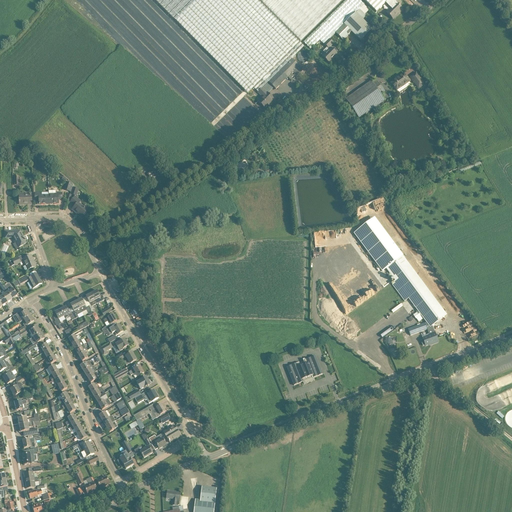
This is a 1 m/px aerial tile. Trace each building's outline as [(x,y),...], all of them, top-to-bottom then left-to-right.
[(269,83),(291,60),(304,47),(299,43),(256,0),(157,0),(249,93),(254,88),(259,93),(262,89),(269,83)] [(364,0),(365,1),(365,0),(259,0),(301,42),(342,0),(364,0)] [(325,45),(329,40),(336,34),(356,14),(351,9),(360,0),(346,0),(304,42),(311,49),(320,41),(324,45),(325,45)] [(398,0),(400,1),(400,0),(365,0),(365,1),(372,7),(375,11),(383,3),(385,0),(398,0)] [(398,0),(385,0),(383,3),(390,10),(387,13),(390,16),(389,17),(390,17),(392,18),(392,19),(393,20),(400,13),(399,12),(402,9),(398,6),(401,3),(400,1),(398,0)] [(356,14),(336,34),(343,41),(354,29),(365,40),(373,31),(356,14)] [(329,40),(325,45),(327,47),(327,48),(329,50),(322,57),(326,60),(329,63),(332,59),(336,54),(330,47),(333,44),(329,40)] [(302,71),(299,67),(291,60),(269,83),(273,87),(276,90),(288,78),(292,82),(302,71)] [(410,77),(418,89),(424,85),(416,73),(410,77)] [(405,85),(409,81),(404,74),(391,83),(396,90),(399,94),(407,88),(405,85)] [(378,82),(377,83),(376,81),(375,82),(372,83),(371,82),(354,94),(346,100),(347,101),(345,102),(343,103),(352,115),(354,114),(355,113),(359,119),(385,101),(381,95),(385,92),(378,82)] [(273,99),(267,93),(262,89),(259,93),(263,97),(258,102),(262,105),(265,108),(268,105),(267,104),(273,99)] [(148,175),(152,180),(156,177),(152,171),(148,175)] [(73,186),(73,185),(66,183),(64,187),(67,188),(66,191),(71,192),(73,186)] [(70,195),(68,201),(70,201),(72,195),(77,197),(79,189),(75,188),(75,186),(73,186),(71,192),(70,195)] [(62,193),(56,193),(56,191),(49,191),(49,196),(49,204),(59,204),(58,200),(62,199),(62,193)] [(49,204),(49,196),(41,197),(41,194),(35,194),(35,200),(39,200),(39,204),(49,204)] [(31,205),(31,200),(31,195),(27,195),(27,197),(19,197),(19,203),(20,203),(20,205),(31,205)] [(84,208),(83,208),(79,204),(80,202),(75,197),(70,203),(75,207),(73,209),(78,213),(82,217),(87,211),(89,208),(86,205),(84,208)] [(443,311),(407,262),(379,224),(362,237),(366,242),(362,245),(382,271),(386,269),(391,275),(395,281),(391,284),(394,288),(404,301),(408,298),(418,311),(413,315),(416,319),(419,322),(423,319),(420,316),(421,315),(427,323),(425,323),(408,330),(410,336),(427,330),(429,334),(422,337),(423,340),(426,346),(431,344),(432,345),(438,342),(432,326),(446,315),(443,311)] [(16,249),(22,246),(27,244),(25,241),(26,241),(26,240),(24,240),(20,232),(16,234),(15,231),(5,232),(5,238),(12,238),(15,243),(13,244),(16,249)] [(0,253),(4,256),(9,246),(4,244),(0,253)] [(28,270),(30,269),(35,267),(32,261),(33,261),(31,256),(23,259),(28,270)] [(15,266),(21,264),(18,258),(12,260),(12,261),(10,262),(12,267),(15,266)] [(20,285),(29,281),(33,289),(42,284),(37,274),(30,278),(29,275),(13,284),(15,287),(20,285)] [(13,289),(9,284),(4,287),(6,290),(8,292),(13,299),(18,296),(13,289)] [(100,297),(97,291),(92,294),(95,300),(95,301),(97,304),(104,300),(102,296),(100,297)] [(13,299),(8,292),(6,294),(3,295),(8,303),(13,299)] [(95,301),(95,300),(92,294),(86,297),(90,303),(91,305),(88,306),(91,311),(94,309),(92,307),(97,304),(95,301)] [(84,306),(85,306),(82,299),(76,302),(82,313),(86,311),(90,317),(93,315),(91,311),(88,306),(85,308),(84,306)] [(77,315),(82,313),(76,302),(71,305),(74,312),(74,311),(75,313),(73,314),(75,319),(78,317),(77,315)] [(70,314),(66,307),(61,310),(64,317),(66,320),(70,317),(72,321),(75,319),(73,314),(70,316),(70,314)] [(104,317),(112,312),(109,308),(101,313),(104,317)] [(23,321),(30,316),(27,310),(21,314),(16,317),(15,315),(12,318),(13,320),(17,317),(20,322),(23,321)] [(59,320),(64,317),(61,310),(55,313),(57,317),(54,318),(56,322),(55,323),(56,326),(60,332),(67,328),(64,322),(60,323),(59,321),(59,320)] [(112,324),(117,321),(113,315),(108,318),(103,320),(105,323),(110,321),(112,324)] [(28,325),(32,323),(34,322),(30,316),(23,321),(25,324),(23,325),(25,327),(28,325)] [(18,324),(8,330),(9,332),(10,332),(11,334),(12,333),(11,331),(19,326),(18,324)] [(118,335),(119,334),(123,332),(119,326),(117,327),(116,325),(113,327),(104,332),(107,336),(108,337),(112,334),(115,332),(116,336),(118,335)] [(13,338),(25,331),(23,327),(19,330),(19,331),(15,333),(15,334),(12,336),(13,338)] [(33,337),(41,333),(37,327),(30,332),(33,337)] [(392,327),(381,336),(383,338),(394,330),(392,327)] [(17,340),(28,334),(25,331),(13,338),(14,341),(17,340)] [(38,343),(40,341),(45,339),(41,333),(33,337),(35,341),(32,343),(33,345),(28,348),(28,349),(27,349),(28,351),(25,352),(26,353),(21,356),(22,357),(24,355),(26,354),(30,352),(34,349),(38,346),(39,346),(38,343)] [(78,341),(76,338),(79,337),(77,334),(74,336),(69,339),(72,345),(78,341)] [(11,336),(4,340),(6,344),(9,343),(11,346),(15,343),(11,336)] [(81,347),(84,345),(81,339),(78,341),(72,345),(75,350),(81,347)] [(126,342),(124,340),(116,345),(119,351),(128,346),(129,345),(127,342),(126,342)] [(108,354),(107,351),(113,348),(110,343),(99,350),(104,357),(108,354)] [(44,353),(50,350),(47,344),(41,347),(44,353)] [(85,353),(84,352),(87,351),(84,345),(81,347),(75,350),(79,356),(85,353)] [(47,359),(53,355),(50,350),(44,353),(47,358),(47,359)] [(9,367),(9,365),(8,363),(6,362),(5,360),(11,356),(10,353),(4,357),(2,358),(3,361),(0,362),(0,372),(5,369),(6,372),(10,370),(8,368),(9,367)] [(82,362),(86,359),(88,358),(85,353),(79,356),(82,362)] [(130,364),(132,363),(136,360),(132,353),(126,357),(128,360),(124,362),(126,366),(130,364)] [(51,364),(52,363),(57,361),(53,355),(47,359),(47,358),(44,360),(48,366),(51,364)] [(112,361),(114,364),(124,358),(122,355),(112,361)] [(323,375),(321,370),(315,356),(306,360),(303,361),(304,364),(300,365),(299,363),(296,364),(287,367),(294,386),(303,382),(304,384),(314,380),(314,378),(323,375)] [(84,372),(92,367),(88,361),(80,366),(84,372)] [(36,373),(39,372),(41,369),(38,364),(36,366),(33,367),(36,373)] [(52,375),(58,372),(55,366),(49,369),(52,375)] [(93,374),(97,372),(93,366),(92,367),(84,372),(87,377),(93,374)] [(108,372),(106,368),(105,366),(103,368),(99,370),(102,376),(106,374),(108,372)] [(138,377),(140,376),(144,373),(140,366),(129,373),(131,376),(133,374),(135,378),(138,377)] [(23,375),(16,379),(12,373),(17,370),(15,367),(14,368),(6,372),(4,374),(5,376),(3,378),(7,384),(16,379),(17,382),(24,378),(23,375)] [(120,384),(118,379),(128,373),(126,369),(114,376),(118,385),(120,384)] [(51,379),(52,382),(55,380),(61,377),(58,372),(52,375),(54,378),(51,379)] [(91,383),(95,380),(96,380),(93,374),(87,377),(91,383)] [(58,386),(64,383),(61,377),(55,380),(57,383),(54,384),(56,387),(58,386)] [(149,380),(148,381),(146,377),(143,379),(143,378),(140,380),(140,379),(136,382),(141,390),(144,388),(145,388),(150,385),(150,384),(151,384),(149,380)] [(26,380),(25,378),(24,378),(17,382),(16,383),(18,385),(11,390),(15,397),(24,391),(22,386),(25,384),(26,383),(25,381),(26,380)] [(61,392),(63,391),(67,389),(64,383),(58,386),(61,392)] [(92,394),(100,389),(97,383),(89,388),(92,394)] [(101,396),(98,391),(101,389),(100,389),(92,394),(95,399),(101,396)] [(138,391),(129,396),(131,400),(141,395),(138,391)] [(152,402),(154,401),(158,399),(154,391),(148,394),(147,392),(135,399),(138,404),(145,400),(145,401),(150,398),(152,402)] [(63,402),(69,399),(66,393),(60,396),(62,399),(59,401),(61,403),(63,402)] [(99,405),(108,399),(105,393),(101,396),(95,399),(99,405)] [(116,401),(118,401),(122,399),(119,393),(113,395),(116,401)] [(27,400),(29,400),(30,403),(38,401),(37,395),(26,397),(27,400)] [(67,408),(72,404),(69,399),(63,402),(65,405),(62,407),(64,410),(67,408)] [(108,407),(111,405),(108,399),(99,405),(102,410),(108,407)] [(22,405),(27,404),(26,400),(22,401),(15,403),(15,407),(14,407),(15,410),(16,410),(17,411),(23,409),(22,405)] [(121,410),(126,407),(123,401),(117,405),(118,405),(121,410)] [(70,414),(71,413),(76,410),(72,404),(67,408),(68,410),(66,412),(68,414),(70,413),(70,414)] [(157,418),(161,416),(160,415),(166,412),(162,405),(156,408),(156,409),(153,410),(151,407),(140,413),(145,421),(150,418),(150,419),(152,420),(153,420),(154,419),(157,418)] [(124,416),(126,414),(129,413),(126,407),(121,410),(124,416)] [(56,413),(53,414),(55,421),(57,420),(65,416),(62,410),(56,413)] [(103,421),(108,418),(105,412),(99,416),(103,421)] [(129,413),(126,414),(127,416),(124,418),(127,422),(133,419),(129,413)] [(27,417),(25,417),(18,419),(19,425),(40,421),(38,414),(35,415),(34,418),(30,419),(27,420),(27,417)] [(71,424),(77,421),(74,415),(68,418),(69,421),(66,423),(67,426),(71,424)] [(159,419),(162,424),(170,419),(168,415),(159,419)] [(115,421),(114,419),(112,416),(111,417),(108,418),(103,421),(106,427),(115,422),(115,421)] [(29,428),(38,426),(40,425),(40,421),(19,425),(21,432),(23,432),(24,437),(28,436),(29,436),(38,434),(37,429),(29,430),(29,428)] [(71,432),(72,431),(80,426),(77,421),(71,424),(73,427),(69,429),(71,432)] [(110,433),(114,430),(115,429),(118,427),(115,422),(106,427),(110,433)] [(75,437),(83,432),(80,426),(72,431),(74,434),(75,437)] [(166,436),(168,439),(170,443),(174,440),(174,439),(180,436),(177,430),(175,426),(164,433),(166,437),(166,436)] [(65,431),(65,428),(65,427),(63,428),(60,430),(57,430),(59,437),(61,436),(63,435),(62,431),(65,431)] [(81,441),(82,440),(87,438),(83,432),(75,437),(79,442),(81,441)] [(30,443),(34,442),(34,444),(41,442),(41,438),(42,438),(42,434),(38,434),(29,436),(28,436),(29,439),(22,441),(24,449),(31,447),(30,443)] [(163,439),(162,439),(160,435),(156,438),(155,436),(149,439),(152,445),(156,443),(159,449),(166,445),(165,443),(165,442),(163,439)] [(63,442),(60,443),(62,450),(66,448),(65,443),(70,442),(69,440),(63,442)] [(90,445),(89,443),(81,446),(82,446),(80,447),(79,444),(72,447),(74,450),(76,449),(78,455),(79,454),(91,448),(92,448),(91,445),(90,445)] [(58,444),(51,446),(54,455),(60,454),(58,444)] [(153,453),(150,449),(149,447),(140,452),(144,459),(153,453)] [(79,454),(81,460),(76,462),(78,465),(88,460),(87,458),(94,454),(93,451),(94,451),(92,448),(91,449),(91,448),(79,454)] [(32,464),(30,454),(38,453),(38,449),(23,452),(24,455),(23,455),(23,458),(23,462),(24,462),(24,465),(32,464)] [(130,458),(128,455),(117,461),(122,468),(124,467),(126,469),(134,465),(130,458)] [(90,465),(94,463),(99,461),(97,457),(88,461),(90,465)] [(37,478),(34,478),(33,473),(24,474),(25,481),(38,480),(37,478)] [(97,482),(98,484),(101,489),(110,484),(106,477),(97,482)] [(97,490),(94,483),(91,478),(86,480),(89,486),(85,487),(88,495),(97,490)] [(35,487),(34,483),(39,482),(39,480),(38,480),(25,481),(27,489),(35,487)] [(214,511),(215,504),(217,489),(202,487),(200,502),(195,502),(193,511),(214,511)] [(30,499),(38,497),(37,495),(43,494),(41,491),(36,492),(36,491),(28,493),(30,499)] [(179,505),(180,500),(180,493),(167,492),(167,498),(173,499),(172,505),(176,506),(178,506),(179,505)] [(6,510),(6,511),(14,511),(13,503),(6,504),(7,507),(8,507),(9,510),(6,510)]
